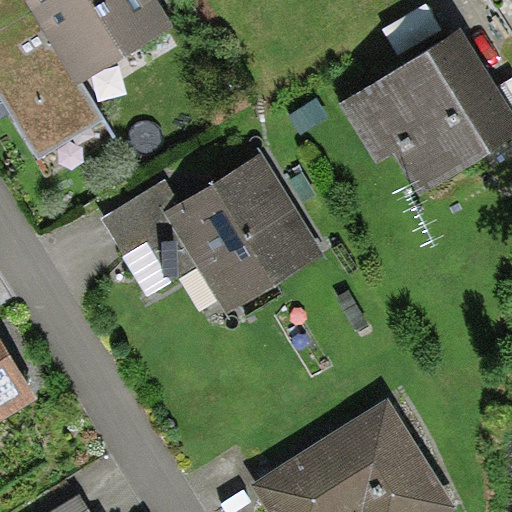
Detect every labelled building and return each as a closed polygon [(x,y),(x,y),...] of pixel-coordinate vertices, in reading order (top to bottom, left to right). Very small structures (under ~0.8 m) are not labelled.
[(164,22),(150,0),(0,0),(0,96),(46,171),(110,132),(76,76),(164,22)] [(511,140),(511,103),(467,33),(343,112),(371,155),(398,138),(432,192),(511,140)] [(313,243),(258,159),(188,205),(167,174),(106,214),(126,245),(148,230),(170,263),(191,249),(226,301),(313,243)] [(0,417),(35,397),(0,337),(0,417)] [(389,400),(249,486),(264,511),(426,511),(450,498),(389,400)] [(92,511),(83,498),(60,511),(92,511)]
